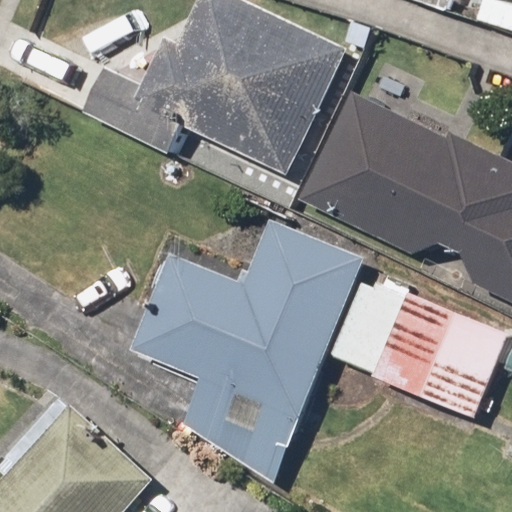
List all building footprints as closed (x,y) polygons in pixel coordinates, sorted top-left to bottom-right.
[(351,52),(238,0),(201,0),(180,47),(171,43),(150,89),(108,70),(89,111),(179,153),(189,130),(293,179),(351,52)] [(511,0),(484,0),(487,1),(480,32),(511,38),(511,0)] [(511,170),(347,94),(295,206),(511,306),(511,170)] [(277,490),(370,267),(272,225),(244,292),(166,259),(125,355),(200,386),(182,429),(277,490)] [(510,340),(369,283),(336,367),(477,423),(510,340)] [(137,511),(161,486),(73,408),(0,489),(0,511),(137,511)]
